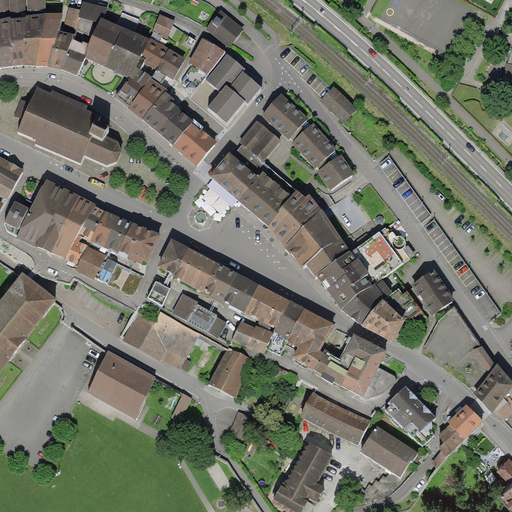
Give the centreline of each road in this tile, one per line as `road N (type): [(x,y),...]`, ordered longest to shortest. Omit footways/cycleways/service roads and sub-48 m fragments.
road 1 (residential): [(213,0),(270,50),(375,175),(511,371)]
road 2 (primary): [(303,0),(511,196)]
road 3 (residential): [(0,76),(35,72),(90,89),(196,182)]
road 4 (unclassified): [(206,404),(233,404),(351,462),(322,511)]
road 5 (tertiary): [(0,142),(174,227)]
road 6 (residential): [(196,182),(219,204),(230,230),(310,298)]
road 7 (residential): [(206,404),(199,391),(97,331),(78,310)]
road 8 (tertiary): [(174,227),(310,298)]
road 9 (tertiary): [(409,358),(511,441)]
road 10 (residential): [(0,409),(78,310)]
road 11 (residential): [(266,511),(214,439),(206,404)]
